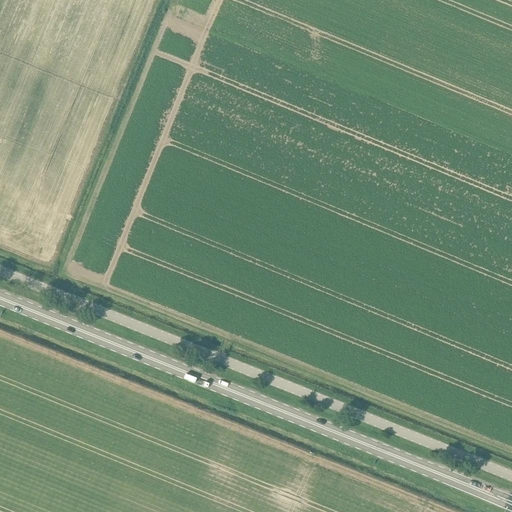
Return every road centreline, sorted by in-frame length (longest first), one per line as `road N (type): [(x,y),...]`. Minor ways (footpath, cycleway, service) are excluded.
road 1 (unclassified): [(511,477),(0,272)]
road 2 (primary): [(511,503),(0,299)]
